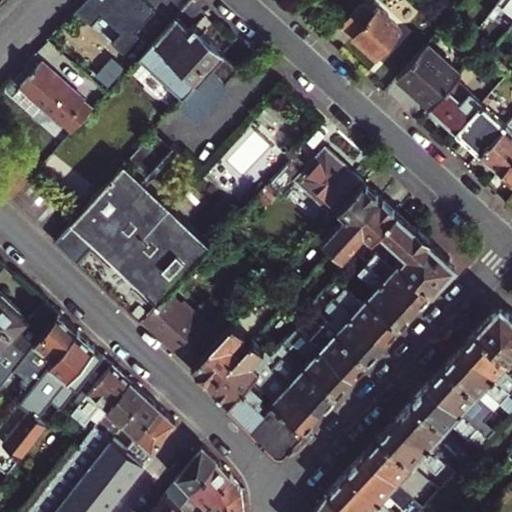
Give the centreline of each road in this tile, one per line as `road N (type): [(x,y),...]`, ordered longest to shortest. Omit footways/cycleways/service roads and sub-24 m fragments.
road 1 (tertiary): [(289,490),(0,218)]
road 2 (residential): [(239,0),(509,238)]
road 3 (residential): [(509,238),(289,490)]
